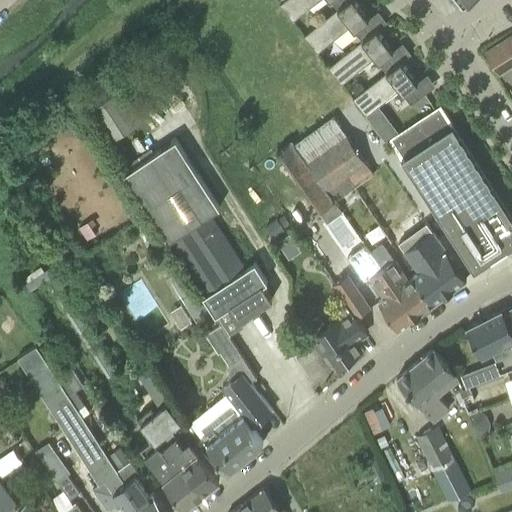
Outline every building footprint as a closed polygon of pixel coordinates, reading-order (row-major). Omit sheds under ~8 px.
[(318,0),(330,0),(337,9),(345,3),(342,0),(283,0),(280,2),(293,20),(318,0)] [(351,26),(356,33),(350,37),(356,45),(370,34),(358,20),(365,15),(353,0),(348,0),(345,3),(337,9),(304,34),(318,51),(351,26)] [(376,27),(392,49),(402,41),(387,20),(376,27)] [(375,57),(386,72),(394,66),(387,57),(393,52),(376,29),(370,34),(356,45),(329,66),(342,83),(375,57)] [(511,64),(511,34),(486,51),(499,73),(511,64)] [(203,57),(197,50),(187,57),(193,65),(203,57)] [(394,66),(386,72),(365,88),(357,94),(353,97),(366,115),(399,89),(410,104),(418,98),(411,88),(417,83),(414,78),(400,61),(394,66)] [(365,88),(361,82),(352,88),(357,94),(365,88)] [(120,91),(95,103),(112,137),(137,125),(120,91)] [(389,138),(473,270),(511,245),(511,217),(440,105),(389,138)] [(279,145),(282,149),(277,152),(283,160),(293,175),(327,222),(347,209),(350,214),(365,204),(354,188),(374,174),(334,116),(296,143),(292,137),(279,145)] [(392,122),(391,122),(378,130),(386,140),(389,138),(399,132),(392,122)] [(227,318),(250,350),(287,323),(266,293),(271,290),(247,257),(252,254),(229,221),(234,218),(210,185),(215,182),(189,145),(156,169),(181,204),(176,207),(199,240),(194,243),(218,276),(213,279),(236,312),(227,318)] [(276,218),(265,226),(273,238),(285,230),(284,229),(291,224),(284,215),(277,220),(276,218)] [(96,234),(92,227),(88,222),(79,228),(87,240),(96,234)] [(434,303),(467,279),(432,231),(431,232),(425,224),(406,238),(412,246),(405,251),(418,270),(413,274),(434,303)] [(144,236),(149,234),(145,227),(141,230),(144,236)] [(151,237),(147,240),(150,247),(155,244),(151,237)] [(394,259),(383,242),(372,250),(418,314),(434,303),(413,274),(408,278),(394,259)] [(384,292),(376,298),(399,329),(418,314),(372,250),(371,251),(366,244),(348,257),(364,280),(371,274),(384,292)] [(30,292),(53,276),(48,268),(24,284),(30,292)] [(171,282),(182,299),(198,324),(213,314),(187,272),(171,282)] [(349,274),(333,284),(347,303),(356,317),(371,307),(349,274)] [(69,316),(77,311),(66,295),(58,300),(69,316)] [(308,323),(306,330),(323,353),(328,350),(339,366),(361,350),(355,340),(367,332),(356,317),(347,303),(330,315),(334,321),(327,326),(322,319),(315,318),(308,323)] [(511,353),(511,344),(510,341),(511,340),(511,328),(502,309),(466,328),(481,356),(491,351),(496,361),(511,353)] [(116,372),(80,317),(73,322),(108,377),(116,372)] [(230,365),(242,356),(221,323),(206,333),(213,345),(215,344),(230,365)] [(37,345),(18,357),(99,483),(104,480),(118,472),(117,470),(112,463),(107,456),(82,417),(83,416),(69,394),(57,376),(56,376),(37,345)] [(452,384),(458,379),(457,377),(455,373),(435,347),(397,377),(432,421),(450,407),(439,395),(452,384)] [(222,388),(226,393),(219,399),(237,428),(247,421),(251,426),(271,410),(258,394),(266,388),(262,383),(255,389),(248,382),(256,376),(242,356),(230,365),(229,382),(222,388)] [(466,387),(469,386),(500,374),(495,361),(460,374),(466,387)] [(162,381),(151,364),(137,373),(149,390),(162,381)] [(60,373),(57,376),(69,394),(83,385),(71,367),(60,373)] [(122,382),(117,373),(108,379),(114,388),(122,382)] [(469,413),(478,409),(469,386),(466,387),(459,390),(469,413)] [(190,422),(201,436),(200,437),(228,471),(263,442),(251,426),(247,421),(237,428),(219,399),(190,422)] [(204,491),(220,478),(193,445),(188,450),(171,428),(181,420),(166,402),(155,411),(151,407),(137,418),(153,438),(154,438),(172,461),(177,457),(204,491)] [(482,419),(478,409),(469,413),(472,423),(482,419)] [(417,437),(451,502),(472,490),(438,426),(417,437)] [(381,448),(388,445),(384,436),(376,439),(381,448)] [(164,479),(185,505),(204,491),(177,457),(172,461),(154,438),(153,438),(140,449),(164,479)] [(130,461),(125,453),(112,463),(117,470),(130,461)] [(375,482),(388,477),(379,456),(372,460),(372,461),(371,462),(372,465),(369,467),(375,482)] [(130,461),(117,470),(118,472),(125,484),(127,482),(145,510),(143,511),(166,511),(155,494),(149,498),(138,479),(137,479),(135,476),(139,474),(130,461)] [(511,486),(511,464),(494,471),(501,491),(511,486)] [(93,489),(108,509),(116,503),(119,508),(121,511),(143,511),(145,510),(127,482),(125,484),(118,472),(104,480),(93,489)] [(57,480),(70,498),(79,492),(67,474),(57,480)] [(14,504),(17,502),(0,479),(0,511),(15,511),(18,510),(14,504)] [(282,511),(283,511),(266,488),(265,487),(236,509),(238,511),(282,511)] [(83,511),(77,503),(63,511),(83,511)]
